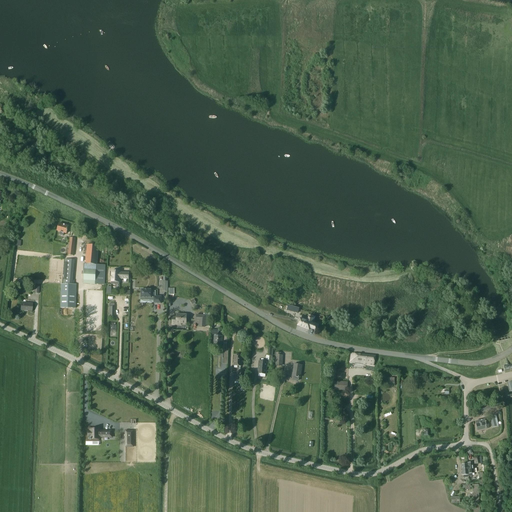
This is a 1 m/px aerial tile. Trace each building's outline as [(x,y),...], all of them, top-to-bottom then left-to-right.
[(35,185),(33,190),(44,194),(46,189),(35,185)] [(63,236),(64,233),(66,234),(69,226),(59,223),(57,231),(60,232),(59,235),(63,236)] [(85,264),(97,265),(99,246),(87,245),(85,264)] [(65,259),(63,284),(73,284),(75,260),(65,259)] [(83,283),(95,284),(97,265),(85,264),(84,264),(83,283)] [(106,265),(97,265),(95,284),(104,285),(106,265)] [(111,282),(111,285),(119,285),(119,279),(129,279),(129,273),(120,272),(120,271),(112,271),(112,272),(110,272),(110,277),(111,277),(111,282)] [(76,308),(76,284),(73,284),(63,284),(61,284),(60,308),(76,308)] [(152,297),(152,290),(141,290),(141,300),(152,300),(154,300),(154,303),(161,304),(161,297),(154,296),(154,297),(152,297)] [(32,304),(21,303),(21,310),(32,311),(32,304)] [(177,315),(177,317),(172,317),(172,324),(176,325),(177,323),(186,323),(186,315),(177,315)] [(199,325),(205,326),(209,326),(210,316),(206,316),(206,315),(196,315),(196,321),(199,321),(199,325)] [(298,324),(297,326),(309,330),(310,328),(316,331),(318,326),(318,325),(318,324),(313,322),(315,317),(308,315),(306,320),(298,317),(296,323),(298,324)] [(236,326),(233,331),(240,335),(243,331),(236,326)] [(222,337),(214,336),(213,346),(222,346),(222,345),(223,345),(222,359),(226,359),(227,333),(227,335),(224,335),(224,334),(223,334),(223,337),(222,337)] [(375,356),(373,356),(351,353),(350,363),(374,366),(375,356)] [(242,356),(234,355),(234,366),(241,366),(242,356)] [(267,362),(259,361),(258,374),(265,374),(267,362)] [(302,365),(294,364),(292,377),(300,378),(302,365)] [(347,382),(335,382),(334,389),(347,390),(347,382)] [(482,413),(495,409),(494,403),(480,406),(482,413)] [(485,419),(475,422),(476,427),(485,426),(485,429),(489,428),(487,421),(485,422),(485,419)] [(94,429),(94,428),(88,428),(88,430),(86,430),(86,439),(92,439),(92,442),(98,442),(98,439),(100,439),(100,437),(112,437),(112,431),(100,431),(100,429),(94,429)] [(125,431),(125,445),(133,445),(133,431),(125,431)] [(473,511),(480,511),(478,484),(472,485),(473,511)]
